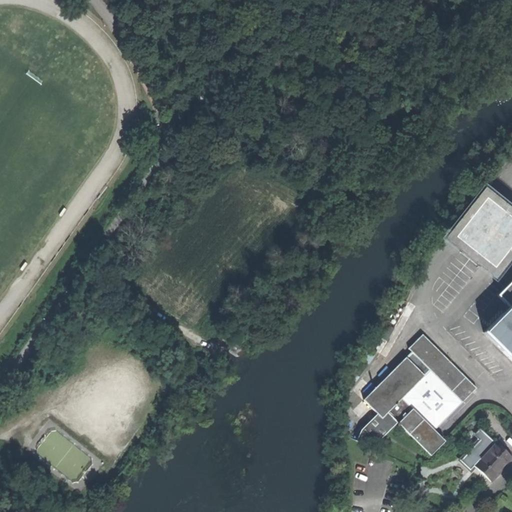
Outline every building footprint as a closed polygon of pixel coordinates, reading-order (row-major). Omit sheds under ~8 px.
[(495,280),(511,258),(511,212),(483,190),(443,241),(490,277),(495,280)] [(511,282),(498,297),(509,308),(484,334),(511,361),(511,282)] [(386,343),(396,329),(386,322),(376,337),(386,343)] [(423,336),(408,350),(412,354),(364,402),(377,416),(361,432),(357,444),(373,451),(398,425),(431,458),(445,443),(434,432),(477,390),(423,336)] [(377,354),(370,349),(359,364),(366,369),(377,354)] [(355,383),(366,369),(359,364),(350,379),(355,383)] [(491,482),(511,459),(511,458),(501,448),(480,429),(473,436),(477,439),(457,460),(471,473),(476,468),(491,482)]
